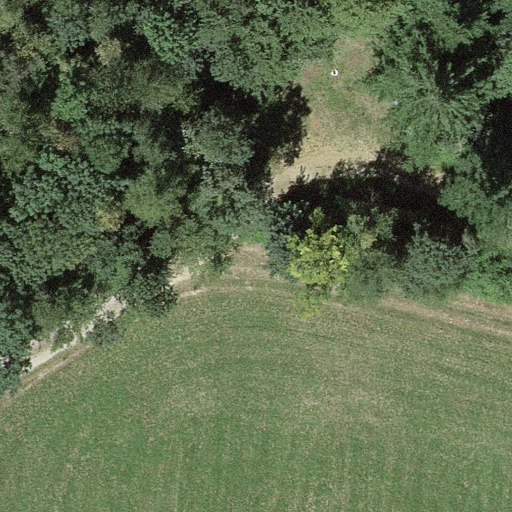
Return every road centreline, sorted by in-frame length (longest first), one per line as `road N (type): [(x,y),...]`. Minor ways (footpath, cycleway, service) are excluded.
road 1 (track): [(0,370),(300,187),(511,208)]
road 2 (track): [(300,187),(304,111),(284,88),(253,0)]
